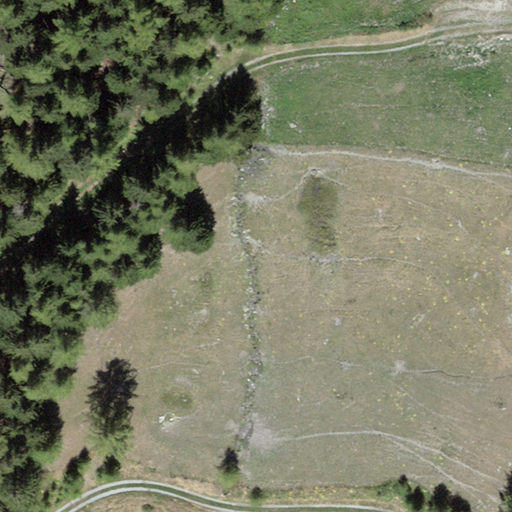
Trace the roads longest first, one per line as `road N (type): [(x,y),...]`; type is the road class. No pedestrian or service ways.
road 1 (track): [(0,261),(223,75),(296,53),(511,27)]
road 2 (track): [(370,511),(236,508),(128,484),(63,511)]
